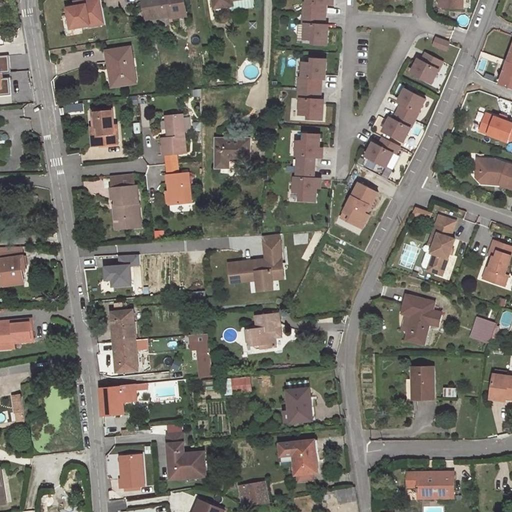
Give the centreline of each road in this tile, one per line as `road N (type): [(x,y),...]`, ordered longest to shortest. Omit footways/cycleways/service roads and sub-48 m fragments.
road 1 (unclassified): [(30,0),(101,511)]
road 2 (unclassified): [(358,451),(350,343),(414,183)]
road 3 (unknown): [(417,24),(351,19),(340,160),(351,158)]
road 4 (unclassified): [(414,183),(489,0)]
road 5 (unclassified): [(358,451),(511,443)]
road 6 (unknown): [(351,158),(417,24)]
